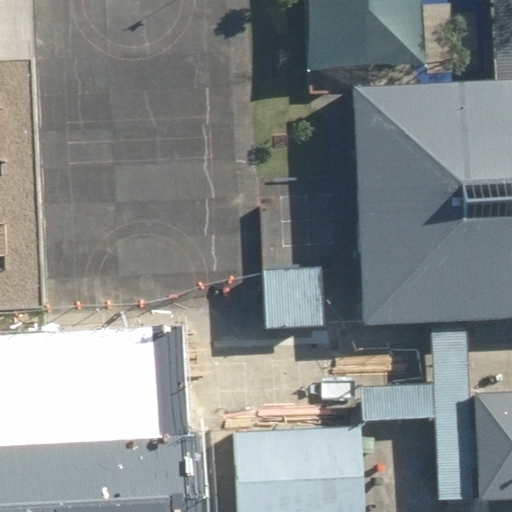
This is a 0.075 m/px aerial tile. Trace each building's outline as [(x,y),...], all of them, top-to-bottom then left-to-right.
[(418,0),(316,0),(318,73),(421,70),(418,0)] [(511,80),(357,85),(365,345),(511,340),(511,80)] [(339,268),(266,271),(268,325),(341,322),(339,268)] [(511,511),(511,391),(467,393),(470,511),(511,511)] [(362,511),(360,424),(228,428),(230,511),(362,511)] [(198,511),(196,438),(0,443),(0,511),(198,511)]
